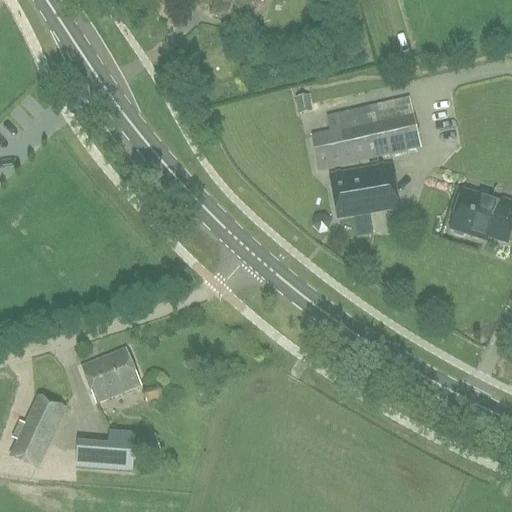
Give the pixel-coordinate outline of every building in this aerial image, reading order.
[(217,0),(211,16),(245,29),(245,28),(242,27),(252,0),(217,0)] [(312,112),(310,100),(309,97),(296,99),(298,115),(312,112)] [(330,135),(312,138),(318,172),(421,149),(413,116),(330,135)] [(338,216),(398,205),(391,167),(332,178),(338,216)] [(511,209),(464,194),(452,231),(454,231),(455,236),(463,239),(467,236),(480,240),(482,236),(508,244),(511,230),(511,209)] [(97,406),(141,388),(126,350),(81,369),(97,406)] [(147,403),(162,399),(159,387),(144,391),(147,403)] [(37,471),(65,410),(40,398),(11,459),(37,471)] [(108,444),(106,471),(133,473),(135,435),(109,433),(108,444)]
